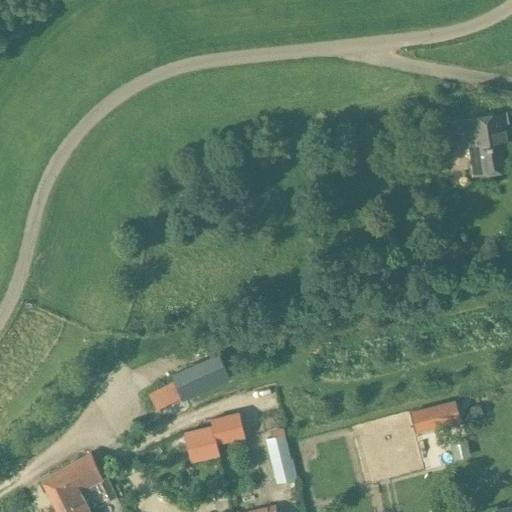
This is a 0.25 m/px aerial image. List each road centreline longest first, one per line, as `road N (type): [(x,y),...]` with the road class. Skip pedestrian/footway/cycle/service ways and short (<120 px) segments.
road 1 (unclassified): [(0,322),(30,202),(74,126),(102,100),(135,82),(229,59),(354,47)]
road 2 (unclassified): [(354,47),(419,42),(486,22),(511,3)]
road 3 (residential): [(354,47),(385,60),(511,80)]
